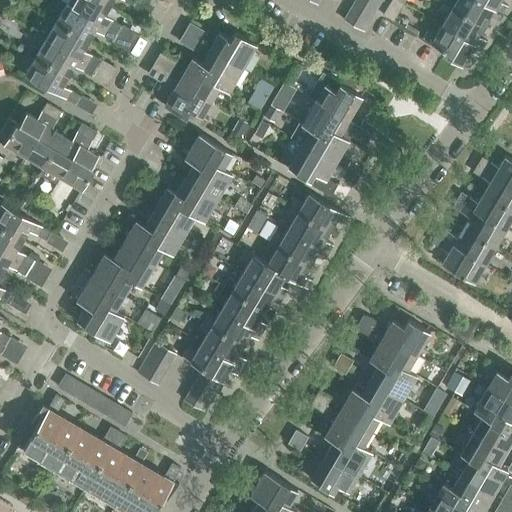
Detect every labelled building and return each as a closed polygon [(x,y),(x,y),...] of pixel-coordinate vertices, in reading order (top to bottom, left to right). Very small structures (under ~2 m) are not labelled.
[(102,0),(68,0),(67,3),(116,32),(120,24),(104,14),(110,4),(102,0)] [(370,20),(376,10),(358,0),(353,0),(349,8),(370,20)] [(358,0),(376,10),(381,0),(358,0)] [(390,0),(382,14),(392,20),(403,2),(400,0),(390,0)] [(443,0),(443,1),(484,25),(490,15),(498,20),(503,12),(481,0),(443,0)] [(481,0),(503,12),(507,5),(499,0),(481,0)] [(441,24),(482,48),(486,40),(478,35),(484,25),(443,1),(438,9),(447,14),(441,24)] [(67,3),(56,20),(89,39),(95,29),(111,39),(116,32),(67,3)] [(370,20),(349,8),(343,18),(364,31),(370,20)] [(56,20),(46,38),(95,67),(100,59),(83,50),(89,39),(56,20)] [(482,48),(441,24),(435,33),(427,28),(422,37),(443,49),(441,52),(461,64),(469,50),(477,55),(482,48)] [(190,27),(186,33),(198,41),(202,34),(190,27)] [(209,47),(242,66),(256,43),(234,30),(230,38),(219,31),(209,47)] [(186,33),(182,40),(194,47),(198,41),(186,33)] [(46,38),(35,55),(68,75),(74,65),(91,74),(95,67),(46,38)] [(242,66),(209,47),(201,62),(200,62),(212,69),(207,77),(219,84),(219,85),(228,90),(242,66)] [(35,55),(25,74),(46,86),(74,103),(79,94),(62,85),(68,75),(35,55)] [(210,99),(219,85),(219,84),(207,77),(212,69),(200,62),(201,62),(192,56),(178,80),(210,99)] [(158,59),(154,66),(167,73),(171,67),(158,59)] [(154,66),(150,73),(163,80),(167,73),(154,66)] [(361,95),(340,82),(322,72),(308,95),(315,99),(347,118),(361,95)] [(261,106),(275,84),(263,77),(249,99),(261,106)] [(178,80),(164,104),(171,108),(185,116),(202,127),(208,118),(202,114),(210,99),(178,80)] [(278,91),(272,101),(279,106),(282,108),(288,97),(278,91)] [(326,127),(338,134),(339,133),(348,138),(350,134),(365,143),(371,133),(359,125),(347,118),(315,99),(301,123),(310,128),(322,135),(326,127)] [(8,117),(0,131),(0,140),(24,155),(54,106),(46,101),(37,117),(26,111),(18,124),(8,117)] [(272,101),(264,115),(272,119),(279,106),(272,101)] [(54,106),(24,155),(42,166),(62,132),(51,127),(61,110),(54,106)] [(233,132),(241,137),(249,123),(242,118),(233,132)] [(269,123),(262,119),(257,127),(264,131),(269,123)] [(363,119),(359,125),(371,133),(375,126),(363,119)] [(60,176),(89,126),(81,122),(72,138),(62,132),(42,166),(38,172),(56,183),(60,176)] [(299,122),(291,137),(301,143),(334,162),(348,138),(339,133),(338,134),(326,127),(322,135),(310,128),(301,123),(299,122)] [(81,188),(93,168),(90,166),(98,153),(87,147),(96,131),(89,126),(60,176),(81,188)] [(222,167),(231,152),(199,132),(184,157),(193,162),(194,161),(205,168),(210,161),(222,167)] [(301,143),(287,166),(308,179),(307,181),(330,195),(337,184),(325,177),(334,162),(301,143)] [(481,156),(477,163),(511,184),(511,159),(504,154),(497,165),(481,156)] [(185,177),(217,196),(231,172),(222,167),(210,161),(205,168),(194,161),(193,162),(185,177)] [(345,169),(358,176),(362,169),(350,162),(345,169)] [(511,184),(477,163),(472,171),(489,180),(483,190),(511,207),(511,184)] [(341,176),(354,183),(358,176),(345,169),(341,176)] [(251,182),(261,188),(265,180),(256,174),(251,182)] [(195,213),(194,214),(203,219),(217,196),(185,177),(176,191),(176,192),(187,199),(183,206),(195,213)] [(186,229),(194,214),(195,213),(183,206),(187,199),(176,192),(176,191),(167,186),(153,210),(186,229)] [(456,198),(506,228),(511,216),(511,207),(483,190),(477,200),(460,191),(456,198)] [(276,196),(268,191),(262,200),(271,205),(276,196)] [(289,205),(330,229),(336,219),(344,224),(349,216),(308,191),(302,202),(294,197),(289,205)] [(233,206),(245,213),(251,204),(239,197),(233,206)] [(468,216),(462,226),(495,245),(506,228),(456,198),(452,206),(468,216)] [(1,201),(0,202),(0,225),(23,239),(28,229),(45,239),(50,230),(1,201)] [(293,218),(287,227),(328,252),(333,244),(324,239),(330,229),(289,205),(285,213),(293,218)] [(186,229),(153,210),(145,224),(144,225),(156,232),(151,239),(163,246),(163,247),(172,252),(186,229)] [(262,223),(252,217),(246,226),(257,232),(262,223)] [(154,262),(163,247),(163,246),(151,239),(156,232),(144,225),(145,224),(136,219),(122,243),(154,262)] [(222,230),(232,235),(238,225),(229,219),(222,230)] [(0,225),(0,249),(29,266),(33,259),(17,249),(23,239),(0,225)] [(495,245),(462,226),(456,236),(440,226),(435,234),(485,263),(495,245)] [(273,232),(269,240),(310,264),(316,254),(324,259),(328,252),(287,227),(281,237),(273,232)] [(485,263),(435,234),(431,241),(447,251),(441,261),(474,281),(485,263)] [(272,253),(267,262),(267,263),(285,273),(284,274),(307,288),(312,279),(304,274),(310,264),(269,240),(264,248),(272,253)] [(140,285),(154,262),(122,243),(113,257),(113,258),(124,265),(120,272),(132,279),(131,280),(140,285)] [(248,262),(242,272),(283,296),(287,288),(279,283),(284,274),(285,273),(267,263),(267,262),(244,248),(239,257),(248,262)] [(0,249),(0,272),(2,274),(8,264),(24,274),(29,266),(0,249)] [(104,252),(90,276),(123,295),(131,280),(132,279),(120,272),(124,265),(113,258),(113,257),(104,252)] [(206,262),(200,271),(209,276),(214,267),(206,262)] [(0,272),(0,297),(8,302),(13,294),(0,286),(0,277),(2,274),(0,272)] [(228,277),(223,284),(264,309),(270,298),(278,303),(283,296),(242,272),(236,281),(228,277)] [(174,274),(167,285),(177,291),(184,280),(175,274),(174,274)] [(123,295),(90,276),(76,299),(85,304),(86,304),(98,311),(102,303),(114,310),(114,309),(123,295)] [(227,297),(221,307),(262,331),(267,324),(258,319),(264,309),(223,284),(219,292),(227,297)] [(154,310),(163,315),(170,303),(161,298),(154,310)] [(123,314),(114,309),(114,310),(102,303),(98,311),(86,304),(85,304),(76,320),(109,339),(123,314)] [(175,306),(169,316),(178,321),(185,309),(178,305),(176,304),(175,306)] [(207,312),(202,320),(244,344),(249,334),(258,339),(262,331),(221,307),(215,317),(207,312)] [(138,320),(137,322),(153,332),(161,317),(145,308),(145,309),(138,320)] [(359,320),(371,328),(375,321),(363,314),(359,320)] [(383,335),(415,354),(429,330),(408,317),(403,325),(392,318),(383,335)] [(206,332),(200,342),(241,366),(246,359),(238,354),(244,344),(202,320),(198,327),(206,332)] [(367,334),(371,328),(359,320),(355,327),(367,334)] [(0,341),(4,344),(9,336),(0,330),(0,341)] [(406,369),(407,368),(415,354),(383,335),(369,358),(378,364),(378,363),(390,370),(394,362),(406,369)] [(149,351),(170,363),(176,352),(155,340),(149,351)] [(181,356),(202,368),(223,380),(229,369),(237,374),(241,366),(200,342),(195,352),(186,347),(181,356)] [(143,361),(164,373),(170,363),(149,351),(143,361)] [(336,359),(348,366),(352,359),(340,352),(336,359)] [(348,366),(336,359),(332,365),(345,373),(348,366)] [(164,373),(143,361),(137,371),(158,384),(164,373)] [(378,364),(369,378),(402,397),(416,373),(407,368),(406,369),(394,362),(390,370),(378,363),(378,364)] [(202,368),(195,378),(216,390),(223,380),(202,368)] [(487,386),(511,400),(511,368),(511,369),(508,376),(496,370),(487,386)] [(446,384),(454,389),(460,393),(469,379),(455,370),(446,384)] [(66,390),(73,378),(65,373),(57,385),(66,390)] [(73,378),(66,390),(75,395),(82,383),(73,378)] [(189,388),(210,401),(216,390),(195,378),(189,388)] [(356,382),(352,388),(361,393),(360,393),(372,400),(368,408),(379,415),(388,421),(402,397),(369,378),(364,387),(356,382)] [(82,383),(75,395),(82,400),(90,387),(82,383)] [(445,392),(437,387),(435,386),(430,393),(440,400),(445,392)] [(511,417),(511,400),(487,386),(473,409),(482,415),(482,414),(494,421),(499,413),(510,420),(511,419),(511,417)] [(90,387),(82,400),(89,404),(97,392),(90,387)] [(370,430),(379,415),(368,408),(372,400),(360,393),(361,393),(352,387),(338,411),(370,430)] [(189,388),(183,399),(204,411),(210,401),(189,388)] [(318,390),(314,397),(326,404),(330,397),(318,390)] [(97,392),(89,404),(97,409),(104,396),(97,392)] [(132,511),(154,511),(156,508),(162,498),(168,501),(179,482),(173,479),(180,466),(172,461),(164,474),(118,446),(125,434),(110,425),(103,438),(57,411),(64,398),(55,393),(48,406),(43,403),(32,422),(36,424),(23,447),(132,511)] [(104,396),(97,409),(104,413),(111,400),(104,396)] [(314,397),(310,404),(322,411),(326,404),(314,397)] [(111,400),(104,413),(113,418),(120,406),(111,400)] [(120,406),(113,418),(124,425),(131,412),(120,406)] [(416,425),(423,429),(432,414),(424,410),(416,425)] [(361,445),(362,445),(370,430),(338,411),(324,435),(333,440),(333,439),(345,446),(349,438),(361,445)] [(474,429),(506,448),(511,437),(511,419),(510,420),(499,413),(494,421),(482,414),(482,415),(474,429)] [(437,422),(430,434),(437,437),(443,426),(437,422)] [(295,428),(291,435),(303,442),(307,436),(295,428)] [(497,464),(497,463),(506,448),(474,429),(460,453),(469,458),(481,464),(485,457),(497,464)] [(291,435),(287,442),(299,449),(303,442),(291,435)] [(324,454),(357,474),(371,450),(362,445),(361,445),(349,438),(345,446),(333,439),(333,440),(324,454)] [(428,439),(423,448),(431,453),(436,444),(428,439)] [(140,446),(135,454),(143,458),(147,451),(140,446)] [(324,454),(310,478),(332,490),(336,483),(347,490),(357,474),(324,454)] [(421,467),(427,458),(420,454),(414,463),(421,467)] [(460,473),(493,492),(506,468),(497,463),(497,464),(485,457),(481,464),(469,458),(460,473)] [(297,488),(264,469),(250,494),(259,499),(259,498),(271,505),(275,498),(287,505),(288,504),(297,488)] [(460,473),(452,487),(451,488),(463,495),(458,503),(470,510),(472,511),(480,511),(493,492),(460,473)] [(451,488),(452,487),(443,482),(429,506),(439,511),(468,511),(470,510),(458,503),(463,495),(451,488)] [(250,511),(294,511),(297,509),(288,504),(287,505),(275,498),(271,505),(259,498),(259,499),(250,511)] [(511,511),(511,503),(504,498),(500,505),(511,511)] [(383,511),(384,511),(391,511),(395,506),(388,502),(383,511)]
